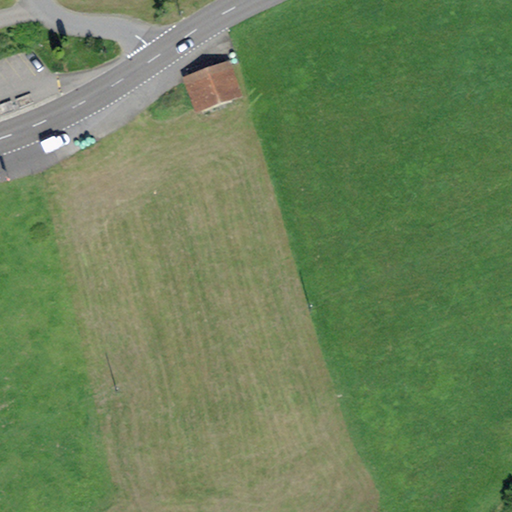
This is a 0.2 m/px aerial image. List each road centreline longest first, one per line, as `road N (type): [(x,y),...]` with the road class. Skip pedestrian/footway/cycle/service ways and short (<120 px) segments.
road 1 (primary): [(156,56),(78,104),(0,138)]
road 2 (unclassified): [(156,56),(133,34),(66,21),(39,0)]
